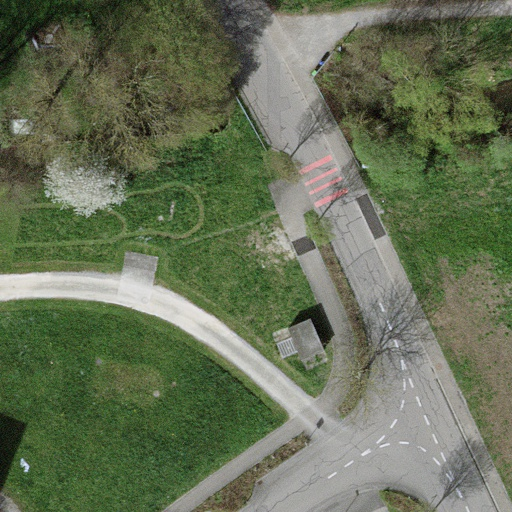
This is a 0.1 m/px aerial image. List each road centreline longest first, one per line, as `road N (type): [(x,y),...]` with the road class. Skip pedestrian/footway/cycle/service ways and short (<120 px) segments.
road 1 (residential): [(423,413),(323,180),(264,69),(216,0)]
road 2 (track): [(254,57),(344,21),(511,4)]
road 3 (residential): [(423,413),(277,511)]
